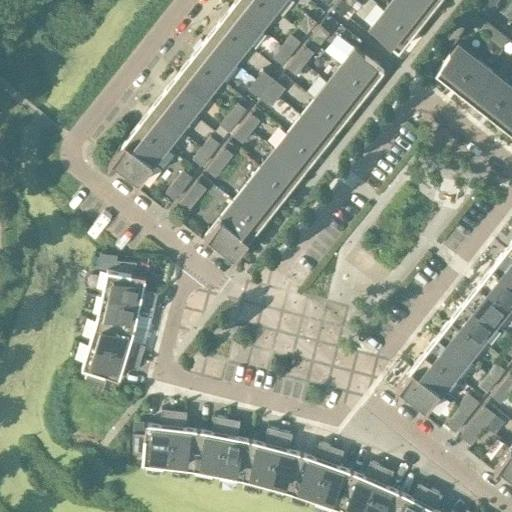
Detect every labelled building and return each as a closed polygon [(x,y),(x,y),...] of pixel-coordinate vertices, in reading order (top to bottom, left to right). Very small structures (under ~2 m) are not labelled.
[(234,0),(232,3),(260,25),(274,9),(261,0),(234,0)] [(261,0),(274,9),(280,0),(261,0)] [(342,14),(351,4),(353,0),(338,0),(333,7),(342,14)] [(356,0),(353,0),(351,4),(355,8),(357,9),(361,3),(356,0)] [(390,0),(383,9),(411,31),(425,14),(406,0),(390,0)] [(406,0),(425,14),(436,0),(406,0)] [(495,0),(487,0),(481,7),(491,15),(500,3),(495,0)] [(219,20),(247,43),(260,25),(232,3),(219,20)] [(398,48),(411,31),(383,9),(370,26),(398,48)] [(306,31),(316,20),(307,13),(298,24),(306,31)] [(320,42),(329,31),(337,20),(328,14),(311,35),(320,42)] [(502,15),(498,20),(504,25),(508,20),(502,15)] [(479,28),(491,37),(497,28),(486,19),(479,28)] [(204,39),(233,60),(247,43),(219,20),(204,39)] [(497,28),(491,37),(501,46),(509,37),(497,28)] [(291,33),(283,43),(292,50),(300,40),(291,33)] [(191,55),(219,77),(233,60),(204,39),(191,55)] [(435,70),(452,84),(476,56),(458,42),(435,70)] [(282,62),(292,50),(283,43),(273,55),(282,62)] [(305,43),(297,54),(306,61),(314,50),(305,43)] [(341,62),(369,84),(383,67),(355,45),(341,62)] [(296,73),(306,61),(297,54),(287,66),(296,73)] [(177,73),(205,95),(219,77),(191,55),(177,73)] [(476,56),(452,84),(471,98),(493,70),(476,56)] [(327,79),(355,102),(369,84),(341,62),(327,79)] [(262,69),(255,78),(267,86),(274,78),(262,69)] [(493,70),(471,98),(488,112),(510,83),(493,70)] [(164,89),(192,112),(205,95),(177,73),(164,89)] [(248,87),(259,96),(267,86),(255,78),(248,87)] [(274,78),(267,86),(278,95),(285,87),(274,78)] [(314,96),(342,119),(355,102),(327,79),(314,96)] [(511,84),(510,83),(488,112),(504,125),(511,114),(511,84)] [(267,86),(259,96),(271,105),(278,95),(267,86)] [(151,106),(179,128),(192,112),(164,89),(151,106)] [(300,113),(330,134),(342,119),(314,96),(300,113)] [(237,100),(228,112),(237,119),(246,107),(237,100)] [(138,122),(165,145),(179,128),(151,106),(138,122)] [(251,111),(242,123),(250,130),(260,118),(251,111)] [(228,130),(237,119),(228,112),(219,123),(228,130)] [(287,130),(315,152),(330,134),(300,113),(287,130)] [(124,139),(152,163),(165,145),(138,122),(124,139)] [(242,141),(250,130),(242,123),(233,134),(242,141)] [(274,147),(303,168),(315,152),(287,130),(274,147)] [(210,134),(201,146),(210,153),(219,141),(210,134)] [(138,180),(152,163),(124,139),(110,157),(138,180)] [(224,145),(215,157),(223,164),(233,152),(224,145)] [(192,157),(201,164),(210,153),(201,146),(192,157)] [(261,163),(289,186),(303,168),(274,147),(261,163)] [(215,175),(223,164),(215,157),(206,168),(215,175)] [(247,180),(275,203),(289,186),(261,163),(247,180)] [(184,168),(174,180),(183,187),(192,175),(184,168)] [(197,179),(188,191),(197,198),(206,186),(197,179)] [(166,191),(174,198),(183,187),(174,180),(166,191)] [(233,198),(262,220),(275,203),(247,180),(233,198)] [(188,191),(179,202),(188,209),(197,198),(188,191)] [(219,216),(247,238),(262,220),(233,198),(219,216)] [(234,255),(247,238),(219,216),(205,233),(234,255)] [(511,253),(505,248),(492,265),(511,281),(511,253)] [(108,267),(102,292),(155,303),(157,291),(142,288),(146,274),(135,272),(134,272),(136,260),(116,258),(115,268),(108,267)] [(137,260),(135,272),(146,274),(148,262),(137,260)] [(511,281),(492,265),(478,282),(508,306),(511,301),(511,281)] [(478,282),(464,299),(495,323),(508,306),(478,282)] [(102,292),(97,316),(134,326),(137,313),(152,316),(155,303),(102,292)] [(451,316),(481,340),(495,323),(464,299),(451,316)] [(97,316),(90,340),(141,356),(144,344),(130,339),(134,326),(97,316)] [(437,333),(468,357),(481,340),(451,316),(437,333)] [(511,336),(505,332),(500,338),(508,345),(505,349),(511,354),(511,336)] [(424,350),(454,374),(468,357),(437,333),(424,350)] [(137,368),(141,356),(90,340),(82,365),(88,367),(85,377),(104,385),(108,373),(118,377),(123,363),(137,368)] [(438,390),(440,392),(454,374),(424,350),(411,367),(439,390),(438,390)] [(496,360),(486,372),(496,379),(505,368),(496,360)] [(397,384),(425,407),(430,410),(443,394),(440,392),(438,390),(439,390),(411,367),(397,384)] [(511,373),(510,371),(500,383),(509,390),(511,386),(511,373)] [(478,383),(487,390),(496,379),(486,372),(478,383)] [(500,383),(492,394),(500,401),(509,390),(500,383)] [(468,391),(459,402),(470,411),(479,400),(468,391)] [(470,411),(459,402),(444,421),(455,431),(470,411)] [(484,404),(475,415),(486,424),(495,413),(484,404)] [(142,459),(168,462),(174,408),(161,407),(160,422),(145,421),(144,432),(132,431),(132,451),(143,452),(142,459)] [(168,462),(192,465),(198,427),(185,425),(186,410),(174,408),(168,462)] [(192,465),(217,469),(227,417),(215,414),(212,429),(198,427),(192,465)] [(475,415),(460,434),(471,443),(486,424),(475,415)] [(217,469),(242,474),(250,437),(237,434),(240,419),(227,417),(217,469)] [(143,420),(133,420),(133,431),(143,432),(143,420)] [(266,480),(280,429),(268,425),(264,440),(250,437),(242,474),(266,480)] [(288,447),(292,432),(280,429),(266,480),(290,487),(302,450),(288,447)] [(511,447),(510,445),(503,439),(490,456),(497,462),(496,463),(511,475),(511,447)] [(302,450),(290,487),(314,495),(331,444),(320,440),(314,455),(302,450)] [(314,495),(337,503),(351,468),(338,463),(343,449),(331,445),(314,495)] [(337,503),(357,511),(361,511),(382,464),(370,459),(364,473),(351,468),(337,503)] [(361,511),(388,511),(400,489),(387,483),(393,469),(382,464),(361,511)] [(388,511),(417,511),(430,487),(419,481),(412,495),(400,489),(388,511)] [(417,511),(445,511),(434,507),(442,493),(430,487),(417,511)]
